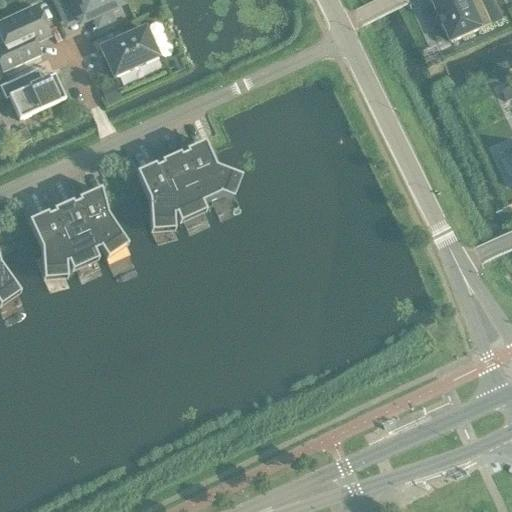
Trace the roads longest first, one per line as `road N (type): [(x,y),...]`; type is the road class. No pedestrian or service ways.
road 1 (tertiary): [(504,396),(244,511)]
road 2 (residential): [(347,39),(111,145)]
road 3 (residential): [(347,39),(457,265)]
road 4 (tertiary): [(354,490),(511,433)]
road 5 (unclassified): [(457,265),(504,396)]
road 6 (residential): [(111,145),(0,195)]
